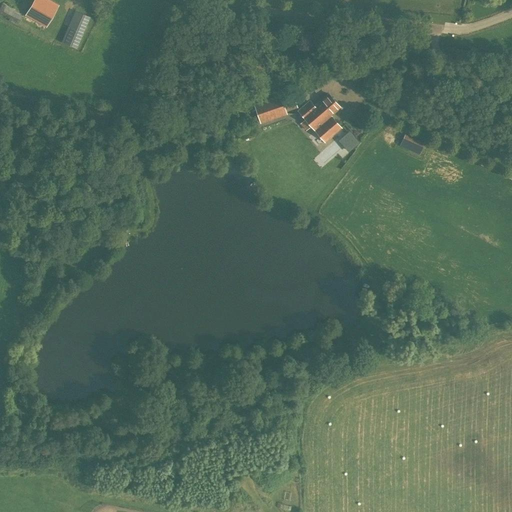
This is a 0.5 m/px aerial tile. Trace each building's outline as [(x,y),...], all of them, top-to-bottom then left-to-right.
[(50,0),(33,0),(22,20),(44,32),(59,5),(50,0)] [(8,21),(17,25),(22,16),(14,11),(15,9),(3,2),(0,7),(0,13),(9,19),(8,21)] [(61,53),(72,57),(76,48),(77,49),(90,17),(75,10),(62,42),(65,44),(61,53)] [(254,104),(261,123),(287,114),(286,112),(298,108),(292,93),(281,97),(280,95),(261,102),(254,104)] [(340,107),(329,93),(313,106),(313,105),(309,108),(306,104),(299,111),(325,142),(341,128),(330,116),(340,107)] [(353,151),(363,141),(353,130),(342,140),(353,151)] [(410,150),(420,154),(425,143),(415,138),(410,150)]
